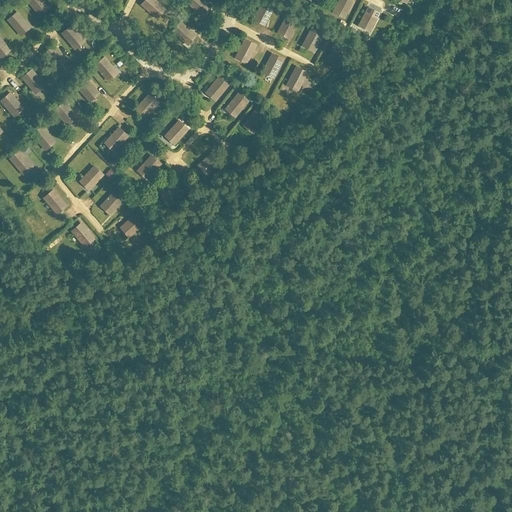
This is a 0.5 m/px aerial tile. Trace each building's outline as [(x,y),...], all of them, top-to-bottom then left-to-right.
[(28,0),(39,12),(49,3),(46,0),(28,0)] [(142,0),(141,2),(156,15),(166,5),(160,0),(142,0)] [(188,0),(202,13),(212,3),(208,0),(188,0)] [(265,22),(275,3),(269,0),(260,0),(252,15),(265,22)] [(344,15),(352,0),(336,0),(332,8),(344,15)] [(370,28),(380,9),(368,3),(357,21),(370,28)] [(8,17),(21,32),(31,23),(19,8),(8,17)] [(289,34),(300,16),(288,9),(277,28),(289,34)] [(173,28),(188,41),(197,31),(182,18),(173,28)] [(62,31),(75,46),(86,37),(73,22),(62,31)] [(314,48),(324,29),(312,22),(302,41),(314,48)] [(0,54),(10,46),(0,33),(0,54)] [(248,59),(257,41),(244,35),(235,52),(248,59)] [(337,61),(348,42),(336,35),(325,54),(337,61)] [(45,50),(58,66),(68,57),(55,41),(45,50)] [(274,75),(285,56),(272,49),(262,68),(274,75)] [(94,61),(107,77),(118,68),(105,52),(94,61)] [(298,88),(308,69),(296,63),(285,81),(298,88)] [(22,74),(34,89),(45,80),(32,65),(22,74)] [(217,96),(229,80),(218,71),(206,87),(217,96)] [(77,83),(89,98),(100,89),(87,74),(77,83)] [(1,97),(14,112),(25,103),(12,88),(1,97)] [(235,113),(247,97),(236,89),(224,104),(235,113)] [(145,114),(158,99),(148,90),(135,104),(145,114)] [(54,108),(67,123),(78,114),(65,99),(54,108)] [(254,129),(266,113),(255,104),(243,120),(254,129)] [(175,140),(189,126),(179,116),(165,130),(175,140)] [(32,131),(45,146),(56,137),(43,122),(32,131)] [(115,148),(129,133),(118,123),(105,138),(115,148)] [(10,156),(23,171),(34,162),(21,147),(10,156)] [(208,171),(223,158),(214,148),(199,161),(208,171)] [(148,175),(162,161),(152,151),(138,165),(148,175)] [(89,186),(103,171),(92,162),(79,176),(89,186)] [(172,204),(187,191),(178,180),(162,193),(172,204)] [(44,195),(57,210),(67,201),(55,186),(44,195)] [(110,211),(124,197),(114,187),(100,201),(110,211)] [(130,233),(145,221),(136,210),(121,223),(130,233)] [(71,229),(84,244),(95,235),(82,220),(71,229)]
